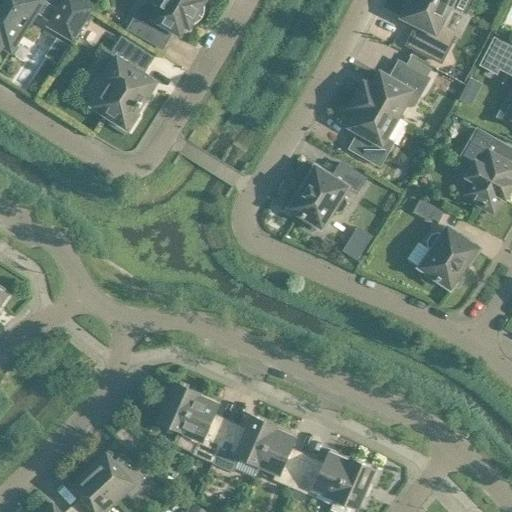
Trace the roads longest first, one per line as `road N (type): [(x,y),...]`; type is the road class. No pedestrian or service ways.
road 1 (residential): [(468,333),(259,232),(248,214),(248,196),(355,0)]
road 2 (tertiary): [(453,444),(382,396),(215,330),(129,318)]
road 3 (residential): [(0,502),(107,392),(129,318)]
road 4 (residential): [(134,170),(156,147),(236,0)]
road 5 (residential): [(134,170),(0,84)]
road 6 (tertiary): [(87,292),(61,248),(0,203)]
